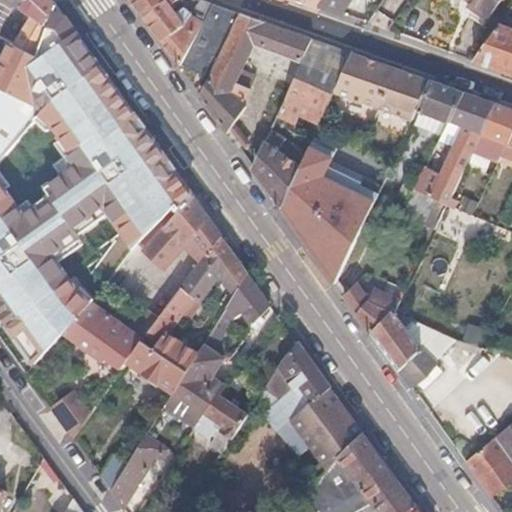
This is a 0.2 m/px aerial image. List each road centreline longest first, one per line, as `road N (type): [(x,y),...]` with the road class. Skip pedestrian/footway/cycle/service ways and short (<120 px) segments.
road 1 (tertiary): [(459,511),(90,0)]
road 2 (residential): [(243,0),(511,95)]
road 3 (residential): [(100,511),(0,376)]
